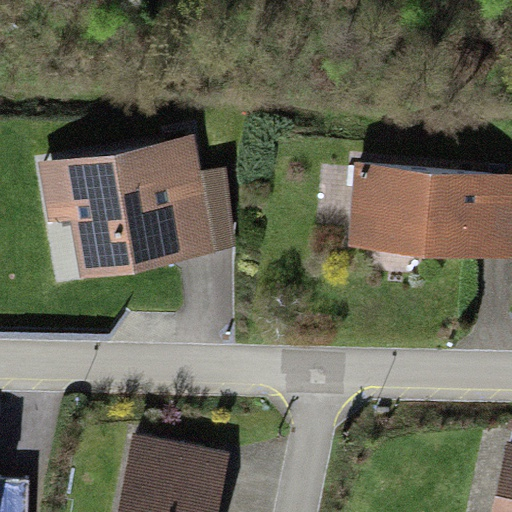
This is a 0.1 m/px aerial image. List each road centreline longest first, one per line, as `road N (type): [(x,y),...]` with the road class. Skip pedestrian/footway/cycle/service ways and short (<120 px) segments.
road 1 (residential): [(322,373),(0,368)]
road 2 (residential): [(511,377),(322,373)]
road 3 (residential): [(322,373),(291,511)]
